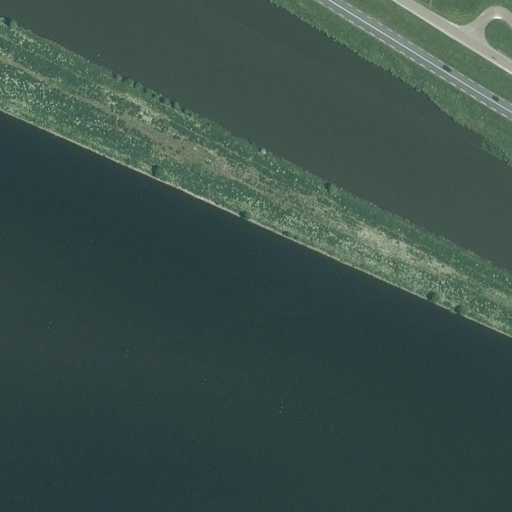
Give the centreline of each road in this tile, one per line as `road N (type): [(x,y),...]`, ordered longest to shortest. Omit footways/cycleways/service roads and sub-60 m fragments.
road 1 (primary): [(511,113),(325,0)]
road 2 (tertiary): [(511,68),(401,0)]
